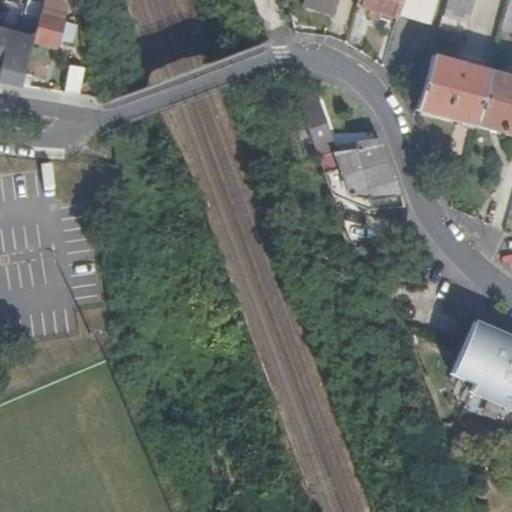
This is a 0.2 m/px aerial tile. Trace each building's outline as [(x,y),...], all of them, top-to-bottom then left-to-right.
[(57,43),(70,46),(65,35),(66,27),(62,26),(64,18),(58,16),(52,0),(45,0),(35,40),(34,46),(55,52),(57,43)] [(57,0),(52,0),(58,16),(64,18),(64,16),(63,7),(57,5),(57,0)] [(333,19),(339,0),(308,0),(306,10),(333,19)] [(359,0),(357,10),(398,23),(400,19),(405,0),(359,0)] [(405,0),(400,19),(430,27),(438,0),(405,0)] [(450,0),(444,20),(468,27),(476,0),(450,0)] [(511,1),(503,35),(511,37),(511,1)] [(65,35),(70,46),(70,47),(74,29),(66,27),(65,35)] [(0,83),(22,89),(25,77),(34,46),(35,40),(0,30),(0,59),(5,61),(0,81),(0,83)] [(432,59),(416,114),(457,126),(472,70),(432,59)] [(65,90),(81,92),(85,67),(70,64),(65,90)] [(472,70),(457,126),(474,131),(490,76),(472,70)] [(474,131),(475,131),(511,141),(511,82),(490,76),(474,131)] [(21,91),(29,92),(32,78),(25,77),(22,89),(21,91)] [(323,123),(308,128),(335,199),(352,199),(405,212),(386,151),(336,156),(323,123)] [(394,282),(410,289),(415,281),(398,274),(394,282)] [(470,342),(477,327),(472,325),(466,340),(470,342)] [(496,336),(477,327),(470,342),(466,340),(448,377),(472,387),(469,395),(511,413),(511,346),(495,339),(496,336)]
